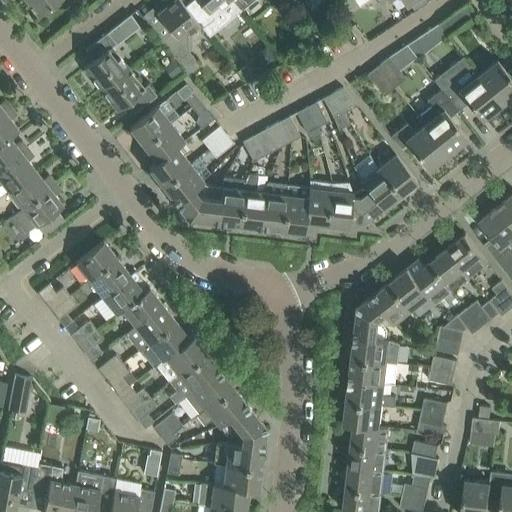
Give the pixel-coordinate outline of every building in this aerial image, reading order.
[(56,0),(26,0),(38,15),(56,0)] [(199,23),(185,5),(180,0),(172,0),(157,13),(164,22),(154,31),(175,57),(183,67),(189,74),(200,65),(189,51),(190,48),(191,45),(192,42),(191,39),(190,36),(188,32),(199,23)] [(241,10),(232,0),(191,0),(185,5),(199,23),(199,22),(210,35),(241,10)] [(253,0),(232,0),(241,10),(253,0)] [(355,0),(342,0),(340,2),(345,10),(357,2),(355,0)] [(355,0),(357,2),(360,5),(367,0),(380,0),(382,3),(386,0),(405,0),(407,3),(409,2),(415,10),(429,1),(427,0),(355,0)] [(476,15),(468,3),(438,23),(446,35),(476,15)] [(111,46),(115,43),(116,44),(140,26),(130,14),(85,49),(93,59),(84,66),(100,87),(127,66),(111,46)] [(313,22),(313,34),(327,34),(327,23),(313,22)] [(312,33),(302,38),(308,49),(308,50),(309,49),(313,47),(317,45),(318,44),(312,33)] [(407,76),(391,55),(380,63),(397,84),(407,76)] [(501,103),(477,74),(463,55),(434,77),(442,87),(459,109),(468,102),(481,119),(501,103)] [(175,57),(163,66),(171,77),(183,67),(175,57)] [(511,94),(511,78),(497,59),(477,74),(501,103),(511,94)] [(238,70),(247,82),(256,77),(257,77),(246,63),(238,70)] [(397,84),(380,63),(369,72),(385,93),(397,84)] [(143,86),(127,66),(100,87),(117,109),(126,102),(134,112),(157,95),(147,83),(143,86)] [(343,86),(333,91),(344,112),(358,104),(343,86)] [(459,109),(442,87),(433,94),(433,95),(427,99),(432,105),(418,116),(425,124),(448,153),(467,138),(450,116),(459,109)] [(200,99),(193,91),(185,98),(191,106),(200,99)] [(344,112),(333,91),(323,96),(334,117),(339,129),(351,122),(344,112)] [(0,113),(10,106),(4,98),(0,101),(0,113)] [(207,108),(200,99),(191,106),(199,115),(207,108)] [(327,121),(316,101),(316,100),(306,105),(317,126),(318,126),(327,121)] [(143,144),(171,122),(157,105),(130,127),(143,144)] [(317,126),(306,105),(296,111),(307,131),(310,130),(313,138),(320,134),(318,126),(317,126)] [(16,113),(10,106),(0,113),(0,141),(9,135),(18,128),(11,118),(16,113)] [(300,135),(289,115),(279,120),(289,141),(300,135)] [(289,141),(279,120),(266,127),(277,148),(289,141)] [(185,140),(171,122),(143,144),(156,161),(177,146),(185,140)] [(448,153),(425,124),(415,132),(407,122),(391,134),(402,147),(408,142),(428,168),(448,153)] [(209,148),(227,133),(219,124),(201,139),(209,148)] [(277,148),(266,127),(252,134),(264,155),(277,148)] [(234,142),(227,133),(209,148),(215,157),(234,142)] [(264,155),(252,134),(243,140),(254,160),(264,155)] [(0,169),(28,147),(22,140),(16,144),(9,135),(0,141),(0,169)] [(163,185),(190,164),(177,146),(156,161),(149,167),(163,185)] [(9,190),(36,169),(28,159),(34,155),(28,147),(0,169),(0,183),(3,181),(9,190)] [(396,153),(396,154),(378,168),(399,195),(417,181),(396,153)] [(176,201),(203,180),(190,164),(163,185),(176,201)] [(399,195),(378,168),(361,181),(363,183),(383,208),(399,195)] [(23,206),(55,181),(49,174),(43,178),(36,169),(9,190),(23,206)] [(261,225),(265,191),(257,190),(259,174),(249,172),(246,178),(245,180),(244,188),(243,188),(239,223),(261,225)] [(245,180),(246,178),(223,176),(222,185),(218,220),(239,223),(243,188),(244,188),(245,180)] [(325,224),(330,181),(309,178),(308,186),(304,221),(306,221),(325,224)] [(218,220),(222,185),(206,183),(203,180),(176,201),(188,217),(218,220)] [(63,203),(55,193),(60,189),(55,181),(23,206),(11,214),(25,233),(37,224),(45,235),(65,219),(56,208),(63,203)] [(282,228),(287,183),(266,181),(265,191),(261,225),(282,228)] [(349,220),(352,192),(349,181),(332,181),(330,181),(325,224),(348,226),(349,220)] [(306,221),(304,221),(308,186),(287,183),(282,228),(304,231),(306,221)] [(383,208),(363,183),(352,192),(349,220),(365,222),(383,208)] [(511,194),(498,206),(511,223),(511,194)] [(511,243),(509,240),(511,237),(511,223),(498,206),(479,220),(492,237),(484,243),(499,263),(500,262),(511,277),(511,243)] [(488,261),(466,233),(448,247),(470,275),(488,261)] [(89,278),(116,256),(103,239),(76,261),(89,278)] [(470,275),(448,247),(431,260),(453,288),(470,275)] [(130,273),(116,256),(89,278),(102,295),(130,273)] [(453,288),(431,260),(414,273),(430,295),(435,302),(453,288)] [(430,295),(414,273),(408,266),(390,280),(412,308),(430,295)] [(135,270),(130,274),(130,273),(102,295),(116,312),(122,308),(121,307),(148,286),(135,270)] [(511,305),(511,291),(503,279),(492,287),(497,293),(490,299),(499,311),(500,311),(502,314),(511,305)] [(412,308),(390,280),(374,294),(387,311),(395,321),(412,308)] [(52,310),(71,295),(63,286),(57,291),(50,282),(38,291),(46,300),(45,301),(52,310)] [(162,303),(149,286),(148,286),(121,307),(122,308),(134,324),(162,303)] [(387,311),(374,294),(359,306),(355,335),(387,339),(388,328),(384,322),(379,322),(380,317),(387,311)] [(71,295),(52,310),(59,319),(78,304),(71,295)] [(482,325),(499,311),(490,299),(482,305),(478,299),(468,307),(482,325)] [(140,347),(176,320),(162,303),(134,324),(135,325),(126,333),(139,349),(141,348),(140,347)] [(482,325),(468,307),(459,314),(451,320),(453,323),(462,326),(465,326),(466,328),(468,327),(473,333),(482,325)] [(79,344),(97,329),(90,319),(71,334),(79,344)] [(156,362),(189,337),(176,320),(140,347),(141,348),(154,366),(157,364),(156,362)] [(462,336),(464,329),(466,328),(465,326),(462,326),(453,323),(451,320),(445,325),(441,324),(438,336),(461,341),(462,336)] [(104,338),(103,337),(109,332),(102,325),(97,329),(79,344),(85,353),(86,352),(92,359),(103,351),(97,343),(104,338)] [(180,374),(207,352),(193,334),(189,337),(156,362),(157,364),(170,380),(179,373),(180,374)] [(355,335),(352,357),(388,361),(397,362),(400,343),(391,339),(387,339),(355,335)] [(458,357),(461,341),(438,336),(435,352),(458,357)] [(193,391),(220,369),(207,352),(180,374),(193,391)] [(458,360),(457,360),(458,357),(435,352),(434,355),(432,366),(455,371),(458,360)] [(105,378),(124,363),(117,354),(98,369),(105,378)] [(352,357),(350,379),(386,383),(394,384),(397,362),(388,361),(352,357)] [(120,394),(131,385),(124,377),(131,371),(124,363),(105,378),(112,387),(113,386),(120,394)] [(452,384),(455,371),(432,366),(429,378),(452,384)] [(199,413),(234,386),(220,369),(193,391),(186,396),(199,413)] [(15,373),(8,408),(26,411),(32,376),(15,373)] [(397,396),(384,392),(386,383),(350,379),(347,401),(383,405),(383,404),(396,405),(397,396)] [(132,412),(151,396),(144,387),(138,392),(131,385),(120,394),(125,402),(125,403),(132,412)] [(220,425),(247,403),(234,386),(199,413),(197,415),(205,426),(215,418),(220,425)] [(158,405),(151,396),(132,412),(139,420),(158,405)] [(445,414),(448,402),(425,397),(423,409),(445,414)] [(50,401),(47,421),(61,424),(65,404),(50,401)] [(380,424),(383,405),(347,401),(344,422),(354,423),(380,424)] [(265,426),(247,403),(220,425),(228,437),(228,441),(263,446),(265,426)] [(490,416),(491,406),(480,405),(479,415),(490,416)] [(442,426),(445,414),(423,409),(418,427),(445,433),(446,427),(442,426)] [(154,426),(162,436),(171,429),(174,434),(184,425),(173,411),(154,426)] [(498,434),(500,419),(473,416),(471,430),(498,434)] [(390,426),(380,424),(354,423),(351,444),(387,448),(390,426)] [(177,437),(174,434),(171,429),(162,436),(169,444),(177,437)] [(435,456),(438,445),(415,439),(413,451),(435,456)] [(260,467),(263,446),(228,441),(217,442),(216,449),(215,449),(214,460),(217,461),(260,467)] [(384,470),(387,448),(351,444),(349,466),(384,470)] [(433,467),(435,456),(413,451),(410,463),(417,465),(416,473),(416,474),(431,476),(434,476),(436,468),(433,467)] [(182,454),(171,452),(170,452),(169,461),(180,463),(182,454)] [(38,466),(37,466),(0,458),(0,505),(16,509),(19,489),(33,492),(38,466)] [(178,474),(180,463),(169,461),(167,471),(178,474)] [(62,467),(38,462),(37,466),(38,466),(33,492),(46,494),(43,511),(69,511),(75,483),(60,480),(62,467)] [(226,462),(223,484),(248,488),(258,489),(260,467),(226,462)] [(381,492),(384,470),(349,466),(346,488),(381,492)] [(111,506),(116,477),(78,470),(75,483),(69,511),(95,511),(96,511),(98,511),(100,511),(104,510),(105,505),(111,506)] [(511,511),(511,484),(511,476),(511,472),(490,470),(489,481),(490,481),(488,497),(501,498),(499,511),(511,511)] [(426,500),(431,476),(416,474),(416,473),(415,472),(413,483),(405,481),(402,494),(426,500)] [(150,511),(154,489),(140,487),(141,482),(116,477),(111,506),(109,511),(150,511)] [(490,481),(489,481),(465,478),(461,511),(486,511),(488,497),(490,481)] [(248,488),(214,483),(201,481),(198,504),(246,510),(248,488)] [(175,489),(164,487),(162,497),(173,499),(175,489)] [(367,511),(378,511),(381,492),(346,488),(344,509),(367,511)] [(423,511),(426,500),(402,494),(400,506),(423,511)] [(170,511),(173,499),(162,497),(158,511),(170,511)]
